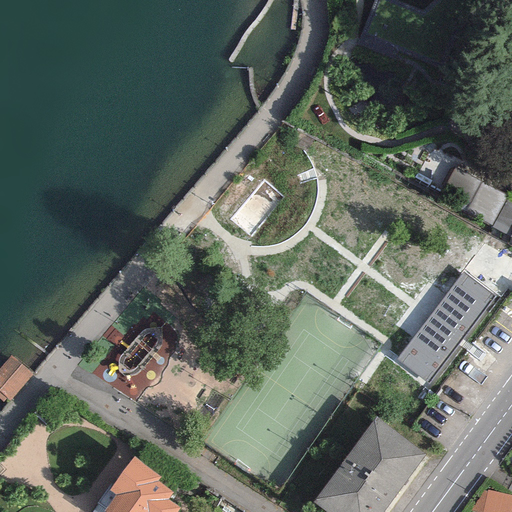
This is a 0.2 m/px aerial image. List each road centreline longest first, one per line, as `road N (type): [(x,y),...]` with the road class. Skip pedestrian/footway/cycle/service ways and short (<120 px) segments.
road 1 (unclassified): [(255,511),(57,377)]
road 2 (primary): [(511,397),(427,511)]
